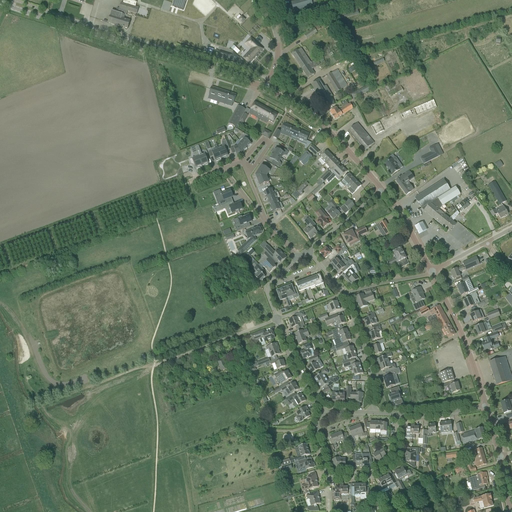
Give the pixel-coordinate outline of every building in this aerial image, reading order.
[(173,0),(172,5),(174,5),(174,7),(183,10),(185,5),(182,4),(183,2),(178,1),(178,0),(173,0)] [(312,5),(311,0),(300,0),(301,0),(301,1),(299,2),(299,1),(291,3),(293,11),(298,9),(312,5)] [(137,14),(139,8),(125,4),(121,3),(119,9),(117,8),(115,12),(111,11),(109,18),(108,23),(128,29),(129,24),(130,21),(124,19),(125,16),(126,16),(127,11),(137,14)] [(252,49),(243,58),(249,64),(263,50),(251,38),(246,44),(252,49)] [(320,52),(323,56),(331,52),(328,47),(320,52)] [(296,52),(291,54),(302,70),(308,79),(312,76),(315,74),(312,70),(310,67),(316,64),(317,66),(320,64),(317,59),(311,63),(301,49),(299,50),(298,50),(296,52)] [(218,57),(230,60),(232,55),(231,55),(230,56),(219,52),(218,57)] [(351,73),(356,80),(362,76),(357,69),(351,73)] [(342,90),(332,73),(326,76),(337,93),(342,90)] [(328,94),(325,88),(319,80),(311,85),(327,110),(335,105),(328,94)] [(211,87),(209,95),(212,96),(211,100),(220,103),(221,99),(233,103),(234,103),(236,95),(211,87)] [(400,114),(403,120),(415,114),(416,117),(437,108),(433,100),(400,114)] [(252,115),(258,119),(265,108),(255,102),(250,110),(253,112),(252,115)] [(333,117),(335,120),(342,116),(353,109),(350,104),(339,111),(336,108),(330,112),(333,117)] [(240,121),(244,113),(245,110),(239,107),(230,124),(236,128),(240,121)] [(265,108),(258,119),(262,121),(263,118),(273,123),(277,115),(265,108)] [(386,130),(402,121),(398,113),(382,122),(386,130)] [(371,127),(375,136),(384,131),(380,122),(371,127)] [(288,138),(292,127),(284,124),(281,131),(287,134),(286,137),(288,138)] [(348,131),(365,151),(374,144),(358,124),(348,131)] [(301,131),(292,127),(288,138),(290,139),(291,136),(298,138),(301,131)] [(277,140),(281,132),(277,130),(273,137),(277,140)] [(309,135),(301,131),(298,138),(296,141),(299,142),(300,139),(306,142),(309,135)] [(245,138),(241,142),(247,148),(251,144),(245,138)] [(228,156),(225,148),(228,147),(226,140),(222,142),(222,148),(218,149),(222,159),(223,158),(223,159),(226,158),(226,157),(228,156)] [(241,142),(237,146),(243,151),(242,151),(244,152),(247,148),(241,142)] [(308,150),(315,156),(319,152),(312,145),(308,150)] [(222,159),(218,149),(217,146),(214,147),(215,150),(211,152),(215,161),(216,161),(216,162),(219,160),(222,159)] [(243,151),(237,146),(237,147),(234,148),(237,156),(241,155),(240,153),(241,153),(242,151),(243,151)] [(426,156),(420,159),(423,165),(440,156),(435,146),(429,149),(432,154),(427,157),(426,156)] [(286,156),(289,152),(285,151),(284,153),(276,148),(273,153),(281,159),(283,156),(286,156)] [(202,166),(198,157),(196,151),(195,152),(195,158),(192,159),(195,169),(196,168),(196,169),(199,168),(199,167),(202,166)] [(209,164),(206,158),(208,157),(206,151),(204,151),(204,155),(198,157),(202,166),(204,165),(205,166),(208,165),(208,164),(209,164)] [(327,151),(320,158),(320,159),(318,161),(323,166),(325,164),(329,168),(327,170),(328,172),(320,179),(323,183),(333,174),(331,173),(338,166),(340,165),(327,151)] [(306,152),(298,161),(303,166),(312,157),(306,152)] [(281,159),(273,153),(269,158),(278,163),(276,166),(279,168),(281,164),(279,161),(281,159)] [(397,161),(397,160),(396,158),(395,158),(393,159),(392,159),(385,164),(389,171),(392,176),(400,170),(395,163),(397,161)] [(498,169),(504,166),(500,160),(495,164),(498,169)] [(266,177),(270,171),(262,166),(255,176),(266,177)] [(340,168),(338,166),(331,173),(333,174),(340,181),(342,179),(341,178),(347,172),(342,167),(340,168)] [(403,176),(400,178),(396,181),(406,195),(414,190),(408,182),(414,178),(410,172),(404,176),(403,176)] [(343,180),(341,183),(344,186),(346,186),(348,189),(347,190),(349,192),(352,195),(361,186),(358,183),(349,174),(346,178),(343,180)] [(269,183),(266,177),(255,176),(260,187),(269,183)] [(415,198),(422,209),(450,190),(444,180),(415,198)] [(488,186),(499,205),(506,201),(495,182),(488,186)] [(291,196),(296,200),(299,196),(300,197),(303,193),(302,192),(307,188),(304,184),(291,196)] [(319,186),(311,193),(313,196),(322,188),(319,186)] [(427,207),(424,211),(426,213),(429,215),(434,219),(443,227),(449,220),(449,219),(444,215),(447,212),(442,207),(442,206),(451,201),(458,196),(460,195),(455,187),(450,191),(437,200),(433,202),(430,203),(429,205),(427,207)] [(266,198),(267,198),(267,197),(274,194),(272,189),(263,193),(266,198)] [(233,196),(232,193),(231,193),(230,191),(227,192),(227,191),(222,193),(222,194),(221,194),(222,197),(220,198),(220,199),(218,200),(220,206),(227,204),(230,203),(228,199),(233,197),(232,196),(233,196)] [(267,197),(267,198),(269,202),(277,199),(275,194),(274,194),(267,197)] [(269,202),(271,207),(278,204),(278,205),(279,204),(277,199),(269,202)] [(332,209),(327,213),(333,220),(337,216),(338,217),(340,215),(336,209),(338,207),(333,200),(328,204),(332,209)] [(340,209),(342,211),(345,215),(355,206),(350,200),(340,209)] [(242,209),(240,203),(228,207),(227,204),(220,206),(222,210),(225,209),(226,211),(230,209),(232,214),(235,212),(236,213),(235,213),(236,213),(239,212),(239,211),(239,212),(239,211),(242,209)] [(271,207),(270,208),(272,213),(280,210),(278,205),(278,204),(271,207)] [(498,215),(501,219),(504,217),(504,218),(507,216),(508,215),(505,210),(503,206),(499,209),(495,210),(497,213),(498,215)] [(316,212),(321,218),(316,222),(320,225),(323,229),(329,224),(326,220),(329,218),(321,209),(316,212)] [(449,220),(443,227),(450,232),(456,224),(453,222),(454,221),(459,214),(457,212),(449,219),(449,220)] [(252,220),(250,216),(250,217),(249,215),(243,218),(243,216),(237,218),(240,224),(237,226),(238,229),(236,230),(237,232),(246,228),(244,225),(252,222),(251,220),(252,220)] [(309,228),(308,229),(309,231),(305,233),(310,239),(318,234),(314,229),(316,227),(307,216),(303,219),(305,222),(304,222),(309,228)] [(381,233),(381,234),(384,238),(387,236),(387,235),(392,232),(385,221),(379,225),(380,225),(377,227),(379,231),(380,231),(381,233)] [(421,224),(414,228),(418,236),(426,232),(421,224)] [(356,231),(358,237),(367,233),(365,227),(356,231)] [(262,233),(260,228),(259,229),(258,228),(246,233),(248,239),(250,238),(251,239),(245,245),(245,244),(238,251),(241,255),(248,248),(256,240),(254,237),(261,234),(260,233),(262,233)] [(343,236),(345,240),(347,245),(356,240),(357,243),(360,241),(358,236),(355,237),(352,231),(343,236)] [(332,259),(336,256),(341,251),(342,250),(338,245),(332,251),(329,248),(327,250),(326,248),(320,253),(325,259),(329,256),(332,259)] [(268,246),(264,250),(267,253),(272,260),(273,260),(275,262),(276,263),(278,261),(280,263),(286,258),(280,250),(279,251),(278,249),(274,253),(268,246)] [(386,263),(389,268),(397,263),(400,269),(409,264),(406,259),(401,248),(396,250),(392,253),(394,257),(392,258),(393,260),(386,263)] [(334,269),(343,261),(339,257),(344,254),(341,251),(336,256),(338,258),(330,265),(334,269)] [(267,253),(262,257),(266,262),(262,266),(269,273),(276,268),(274,265),(276,263),(275,262),(273,260),(272,260),(267,253)] [(457,269),(450,272),(452,276),(452,277),(452,279),(454,279),(454,280),(455,279),(456,281),(461,279),(459,273),(462,272),(464,270),(465,271),(475,266),(480,264),(476,257),(472,259),(469,261),(468,261),(462,263),(464,266),(463,267),(457,269)] [(343,261),(334,269),(338,274),(346,266),(346,265),(347,264),(344,260),(343,261)] [(256,262),(252,266),(255,268),(254,269),(258,272),(254,277),(257,280),(259,283),(265,277),(261,273),(264,271),(260,267),(258,265),(256,262)] [(369,271),(368,271),(371,277),(376,274),(372,266),(367,268),(369,271)] [(343,277),(347,282),(354,275),(350,271),(343,277)] [(379,274),(380,280),(390,278),(388,272),(379,274)] [(362,283),(360,278),(359,278),(357,273),(354,275),(347,282),(351,286),(353,284),(354,285),(354,286),(363,283),(362,283)] [(312,278),(315,286),(316,287),(320,285),(323,284),(322,280),(321,281),(319,277),(317,277),(317,276),(312,278)] [(312,278),(307,280),(310,288),(315,286),(312,278)] [(307,280),(301,282),(305,290),(310,288),(307,280)] [(305,290),(301,282),(296,284),(299,292),(305,290)] [(464,283),(457,286),(461,296),(468,293),(471,291),(466,282),(463,283),(464,283)] [(284,289),(288,298),(289,301),(299,297),(297,291),(294,292),(291,286),(284,289)] [(420,288),(412,292),(414,296),(417,303),(413,305),(416,311),(425,307),(422,301),(425,299),(422,293),(423,293),(420,288)] [(288,298),(284,289),(277,292),(278,295),(277,295),(277,294),(273,296),(276,303),(288,298)] [(466,300),(463,301),(467,309),(471,307),(474,306),(472,302),(471,301),(477,298),(478,298),(477,295),(475,293),(465,298),(466,300)] [(366,303),(374,300),(372,294),(364,297),(363,295),(355,298),(357,303),(358,302),(361,308),(365,307),(367,306),(366,303)] [(483,300),(484,301),(477,304),(478,307),(488,303),(487,300),(486,300),(486,299),(483,300)] [(337,301),(329,304),(332,313),(335,312),(340,310),(337,301)] [(431,317),(428,319),(430,323),(433,321),(437,319),(440,324),(442,328),(448,338),(451,337),(455,334),(447,320),(444,315),(440,306),(435,308),(432,310),(435,315),(432,317),(431,317)] [(419,317),(429,312),(428,312),(429,311),(427,308),(417,314),(419,317)] [(487,315),(487,317),(489,320),(500,316),(498,310),(487,315)] [(289,321),(291,327),(291,328),(295,327),(297,331),(305,327),(303,322),(299,323),(297,318),(300,317),(300,318),(304,316),(303,312),(299,314),(294,316),(295,318),(289,321)] [(470,315),(473,323),(484,318),(483,315),(480,316),(478,312),(470,315)] [(373,319),(375,318),(373,313),(366,315),(368,318),(363,320),(364,321),(365,321),(367,327),(375,324),(373,319)] [(325,320),(327,326),(337,323),(338,326),(345,323),(343,316),(339,318),(337,315),(328,318),(325,320)] [(393,319),(388,321),(390,325),(390,326),(392,325),(398,321),(401,320),(402,319),(401,317),(401,315),(393,319)] [(475,327),(478,336),(489,331),(486,323),(475,327)] [(370,333),(372,341),(377,340),(380,339),(383,338),(379,326),(376,327),(372,328),(373,332),(370,333)] [(335,333),(334,333),(334,334),(334,335),(335,337),(335,338),(336,339),(337,339),(350,334),(349,332),(348,333),(347,329),(338,333),(338,332),(335,333)] [(275,338),(272,331),(265,333),(264,330),(250,336),(253,341),(263,337),(265,343),(269,341),(275,338)] [(309,336),(307,330),(303,331),(302,331),(298,333),(293,334),(295,338),(296,337),(299,345),(303,343),(307,342),(305,338),(309,336)] [(486,343),(482,345),(484,351),(489,349),(489,351),(499,347),(498,343),(493,345),(491,340),(491,339),(493,339),(493,338),(496,338),(499,337),(498,334),(497,332),(490,335),(490,336),(488,337),(488,339),(485,340),(486,343)] [(350,334),(337,339),(339,345),(342,344),(347,341),(351,340),(349,337),(350,336),(350,334)] [(373,347),(376,355),(382,353),(380,345),(384,343),(383,340),(381,340),(377,342),(378,345),(373,347)] [(304,351),(300,352),(303,360),(311,357),(309,351),(312,349),(310,343),(303,346),(304,351)] [(265,351),(268,358),(272,357),(280,354),(277,348),(278,348),(277,344),(266,348),(267,350),(265,351)] [(347,349),(341,351),(342,354),(342,355),(343,356),(344,356),(346,355),(356,352),(355,350),(354,350),(353,347),(350,348),(347,349)] [(345,362),(342,362),(342,363),(343,365),(354,362),(353,359),(357,358),(355,354),(356,354),(356,352),(346,355),(348,360),(345,362)] [(388,362),(387,359),(392,357),(390,352),(379,356),(380,359),(377,360),(379,365),(388,362)] [(268,358),(257,363),(258,366),(270,362),(268,358)] [(507,382),(511,380),(511,378),(505,358),(489,363),(497,386),(507,382)] [(217,361),(221,371),(227,368),(223,359),(217,361)] [(266,363),(267,366),(270,364),(271,365),(272,365),(274,371),(277,369),(277,370),(281,368),(285,367),(283,360),(279,362),(277,359),(273,361),(266,363)] [(307,368),(311,374),(323,367),(321,364),(318,366),(316,362),(307,368)] [(354,362),(343,365),(344,368),(348,367),(349,372),(350,372),(353,371),(361,368),(359,363),(355,365),(354,362)] [(388,362),(379,365),(381,371),(388,369),(389,371),(394,370),(396,369),(394,365),(390,366),(388,362)] [(314,379),(317,384),(326,378),(323,374),(327,371),(325,368),(317,373),(318,376),(314,379)] [(361,368),(353,371),(355,377),(363,374),(361,368)] [(396,385),(394,379),(397,378),(396,375),(397,375),(400,374),(399,368),(396,369),(394,370),(389,371),(391,376),(383,379),(386,388),(396,385)] [(450,386),(451,389),(453,393),(460,391),(457,383),(455,384),(453,381),(454,380),(451,370),(446,372),(439,374),(443,388),(450,386)] [(274,376),(276,379),(278,378),(281,384),(284,382),(285,383),(288,381),(292,378),(287,371),(283,374),(282,371),(277,374),(274,376)] [(326,389),(328,387),(335,383),(332,378),(327,381),(326,378),(317,384),(320,389),(324,386),(326,389)] [(502,388),(498,389),(500,396),(507,393),(506,389),(511,388),(509,382),(501,385),(502,388)] [(273,392),(275,394),(281,390),(282,392),(285,391),(288,396),(299,390),(295,383),(289,386),(287,383),(273,392)] [(347,398),(348,393),(348,391),(348,387),(346,387),(346,391),(343,391),(342,393),(342,394),(339,394),(338,403),(342,403),(344,403),(344,398),(347,398)] [(354,403),(356,403),(356,394),(351,394),(352,389),(351,389),(351,387),(348,387),(348,393),(347,398),(350,398),(350,401),(354,402),(354,403)] [(395,405),(399,405),(403,404),(401,398),(398,398),(396,393),(400,392),(399,387),(390,390),(392,394),(389,395),(391,403),(394,402),(395,405)] [(293,405),(294,407),(295,407),(295,408),(298,406),(298,405),(306,401),(301,394),(297,397),(295,394),(291,397),(288,399),(290,402),(291,403),(292,402),(293,405)] [(511,411),(511,400),(508,401),(506,402),(501,403),(504,414),(509,412),(511,412),(511,411)] [(302,409),(296,413),(298,417),(296,418),(299,423),(306,419),(307,419),(309,418),(309,417),(310,417),(307,411),(308,410),(306,407),(302,409)] [(386,432),(386,434),(389,434),(389,428),(387,428),(387,424),(386,424),(386,422),(381,422),(381,431),(380,432),(386,432)] [(439,423),(440,428),(441,433),(452,432),(451,422),(439,423)] [(464,430),(462,423),(456,425),(458,434),(462,433),(461,431),(464,430)] [(427,431),(427,434),(436,433),(435,424),(428,425),(428,431),(427,431)] [(360,425),(354,427),(358,436),(359,439),(362,437),(363,437),(365,436),(363,433),(360,425)] [(402,438),(412,439),(413,425),(411,425),(411,427),(406,427),(406,429),(402,429),(402,438)] [(358,436),(354,427),(349,429),(352,438),(353,441),(355,440),(354,437),(358,436)] [(462,436),(461,437),(462,441),(463,445),(478,440),(478,441),(482,439),(486,438),(483,428),(474,431),(474,432),(464,436),(463,434),(462,435),(462,436)] [(341,432),(336,434),(339,442),(342,441),(343,444),(346,443),(344,440),(343,437),(341,432)] [(339,442),(336,434),(330,436),(334,447),(335,447),(335,448),(337,447),(337,446),(336,443),(339,442)] [(289,459),(281,462),(282,467),(290,464),(294,463),(298,462),(301,461),(305,460),(304,457),(310,455),(306,444),(298,447),(301,457),(289,460),(289,459)] [(405,451),(405,455),(406,455),(406,462),(409,462),(409,465),(413,467),(414,468),(415,467),(415,462),(416,462),(416,456),(416,449),(412,448),(412,451),(410,451),(405,451)] [(471,451),(476,468),(486,465),(482,448),(471,451)] [(383,450),(378,452),(382,460),(384,459),(383,458),(386,457),(383,450)] [(382,460),(378,452),(373,455),(375,458),(377,463),(381,461),(381,462),(383,461),(382,460)] [(362,468),(362,455),(362,454),(355,455),(353,455),(353,463),(356,463),(356,466),(359,466),(359,468),(362,468)] [(368,455),(362,455),(362,468),(365,468),(365,466),(368,466),(368,464),(372,464),(370,456),(368,456),(368,455)] [(331,461),(334,468),(345,468),(345,463),(345,459),(340,459),(340,458),(336,459),(331,461)] [(301,461),(298,462),(300,468),(303,467),(303,468),(305,467),(306,470),(309,469),(314,468),(313,467),(315,467),(314,463),(312,464),(312,462),(307,463),(306,459),(305,460),(301,461)] [(454,470),(457,474),(466,468),(463,464),(454,470)] [(466,466),(469,474),(476,472),(475,467),(472,468),(470,464),(466,466)] [(394,472),(397,476),(399,480),(407,475),(408,477),(412,475),(409,471),(405,473),(403,468),(398,470),(397,470),(394,472)] [(473,490),(473,491),(485,488),(485,487),(484,487),(484,485),(488,484),(486,478),(487,477),(486,473),(478,475),(478,476),(471,478),(472,483),(473,490)] [(305,484),(301,486),(303,492),(305,491),(306,494),(309,493),(308,490),(312,489),(312,490),(314,489),(318,487),(316,481),(318,481),(315,474),(311,475),(309,475),(310,477),(307,478),(308,479),(304,480),(305,484)] [(388,475),(383,478),(388,487),(393,485),(395,484),(397,489),(399,488),(396,483),(395,481),(393,477),(390,478),(388,475)] [(380,485),(378,486),(380,490),(381,492),(384,490),(388,487),(383,478),(378,480),(380,485)] [(400,481),(396,483),(399,488),(400,489),(401,491),(401,492),(405,490),(405,489),(400,481)] [(342,501),(341,485),(339,485),(340,487),(335,488),(335,490),(332,490),(332,501),(342,501)] [(351,498),(351,490),(348,490),(348,487),(343,487),(343,485),(341,485),(342,501),(348,500),(348,499),(351,499),(351,498)] [(360,493),(360,485),(354,485),(354,490),(351,490),(351,498),(354,498),(354,494),(360,493)] [(366,485),(360,485),(360,493),(362,493),(363,496),(366,496),(366,498),(369,498),(369,495),(369,490),(366,490),(366,485)] [(306,496),(307,498),(309,498),(311,507),(308,508),(308,509),(308,511),(309,511),(319,511),(317,507),(317,505),(320,504),(318,497),(319,497),(318,492),(306,496)] [(473,499),(474,504),(479,503),(479,504),(480,509),(493,506),(491,500),(492,500),(490,495),(481,497),(473,499)]
